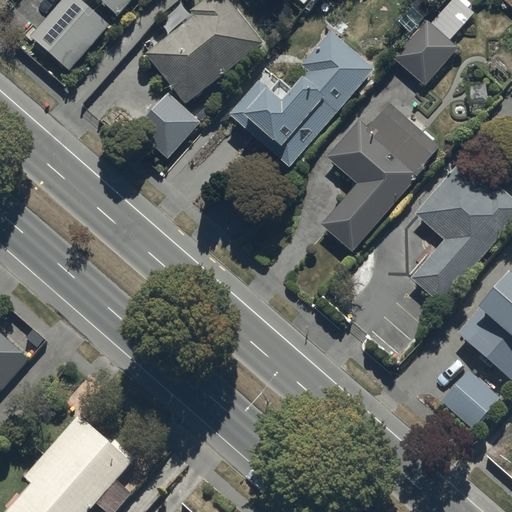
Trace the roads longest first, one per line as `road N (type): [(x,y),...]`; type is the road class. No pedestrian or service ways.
road 1 (primary): [(0,124),(445,511)]
road 2 (primary): [(343,511),(0,212)]
